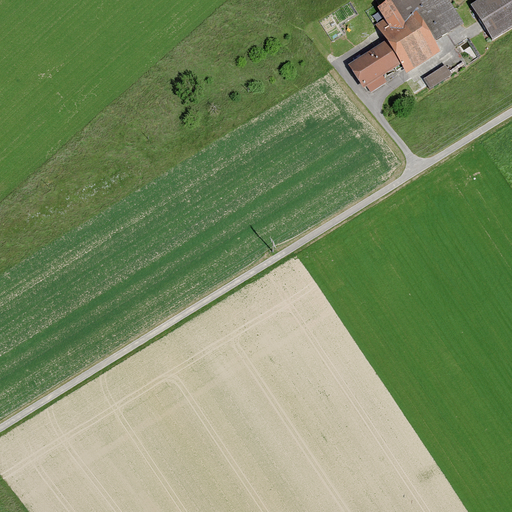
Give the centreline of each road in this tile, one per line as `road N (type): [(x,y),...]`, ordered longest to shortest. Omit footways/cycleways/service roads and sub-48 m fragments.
road 1 (track): [(511,110),(0,428)]
road 2 (track): [(336,62),(420,167)]
